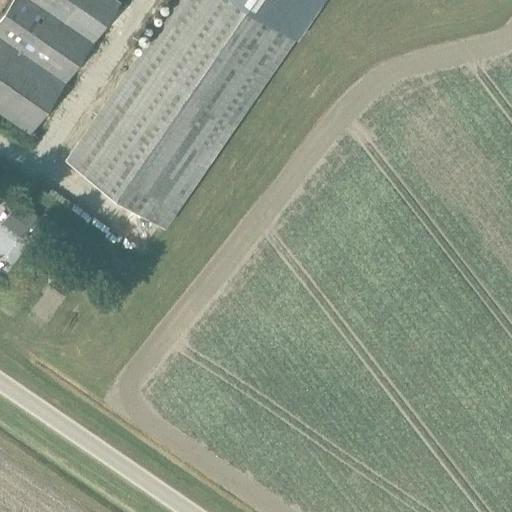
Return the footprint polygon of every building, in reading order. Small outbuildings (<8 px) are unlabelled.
[(41,0),(9,0),(0,13),(0,32),(66,78),(95,37),(41,0)] [(119,1),(118,0),(41,0),(95,37),(119,1)] [(67,157),(66,158),(165,225),(205,166),(202,164),(291,34),(241,0),(178,0),(70,159),(67,157)] [(241,0),(291,34),(298,38),(298,37),(295,35),(319,0),(241,0)] [(0,32),(0,112),(29,132),(66,78),(0,32)]
